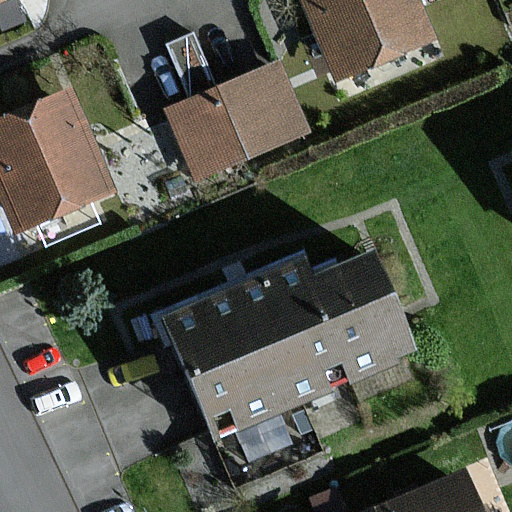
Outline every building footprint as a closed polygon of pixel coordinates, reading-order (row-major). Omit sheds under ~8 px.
[(417,0),(311,0),(341,71),(432,34),(417,0)] [(279,66),(172,109),(198,172),(305,128),(279,66)] [(73,91),(0,120),(0,174),(20,225),(111,189),(73,91)] [(308,263),(181,317),(224,421),(416,340),(379,251),(314,278),(308,263)] [(485,511),(469,472),(384,508),(385,511),(485,511)]
